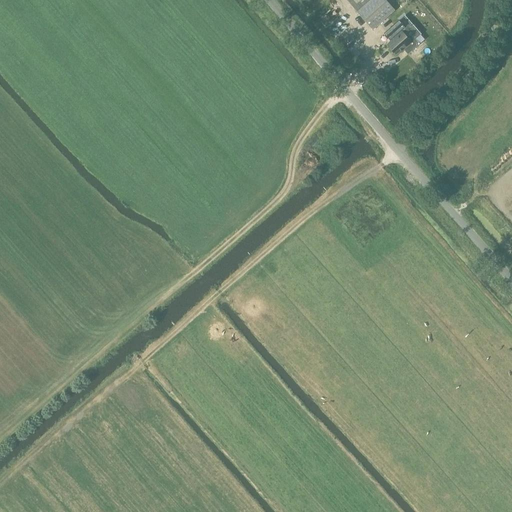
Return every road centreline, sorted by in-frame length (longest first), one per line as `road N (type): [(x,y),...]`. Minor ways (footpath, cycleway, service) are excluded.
road 1 (track): [(0,442),(277,199),(298,141),(345,89)]
road 2 (unclassified): [(511,281),(267,0)]
